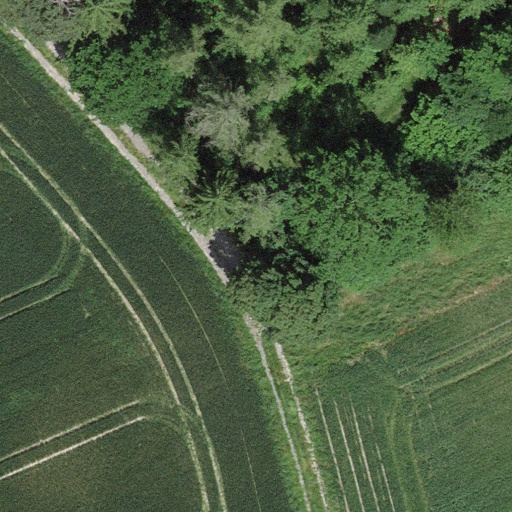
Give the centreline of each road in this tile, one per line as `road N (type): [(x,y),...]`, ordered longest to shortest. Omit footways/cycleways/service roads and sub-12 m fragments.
road 1 (track): [(318,511),(236,255),(0,2)]
road 2 (track): [(510,0),(236,255)]
